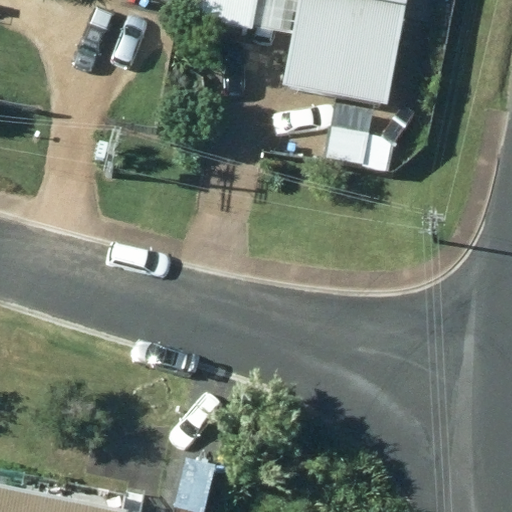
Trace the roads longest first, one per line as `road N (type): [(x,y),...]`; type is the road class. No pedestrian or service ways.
road 1 (residential): [(0,257),(318,350),(414,365),(498,364)]
road 2 (residential): [(501,511),(498,364)]
